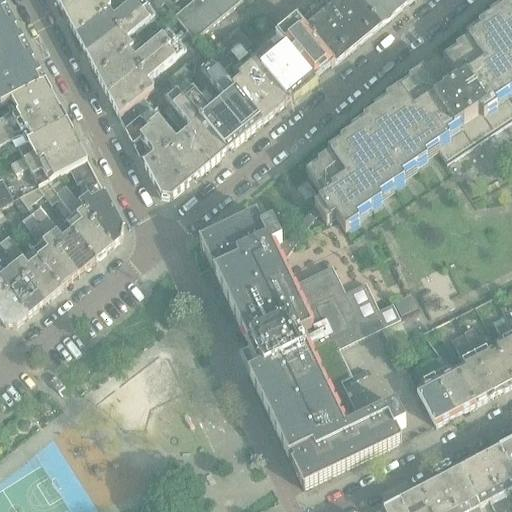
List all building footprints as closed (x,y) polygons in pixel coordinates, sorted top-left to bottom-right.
[(108,0),(54,0),(54,1),(75,41),(95,24),(107,14),(111,12),(104,4),(108,0)] [(127,44),(158,18),(154,14),(164,6),(158,0),(138,0),(113,21),(107,14),(95,24),(75,41),(97,81),(129,55),(133,52),(127,44)] [(219,22),(200,0),(195,0),(173,19),(194,43),(219,22)] [(245,0),(244,0),(200,0),(219,22),(245,0)] [(314,84),(416,0),(328,0),(299,24),(296,21),(276,38),(282,47),(314,84)] [(351,381),(338,353),(400,324),(393,307),(379,314),(372,299),(366,287),(345,297),(333,271),(355,259),(344,237),(360,226),(357,222),(370,214),(383,205),(380,201),(391,193),(392,192),(404,185),(406,184),(403,179),(414,172),(428,163),(426,159),(435,153),(438,158),(445,169),(485,143),(511,124),(511,105),(507,99),(511,95),(511,2),(510,4),(500,10),(503,14),(488,24),(478,31),(480,35),(466,44),(455,51),(458,56),(447,64),(444,59),(443,60),(447,66),(448,68),(431,79),(428,81),(422,73),(408,83),(410,87),(399,94),(385,104),(388,108),(376,115),(362,124),(365,128),(353,136),(340,145),(342,149),(331,156),(317,166),(320,170),(307,178),(318,195),(323,203),(314,209),(290,241),(281,245),(272,226),(262,231),(256,219),(253,220),(254,222),(203,246),(202,244),(199,246),(212,271),(213,270),(215,276),(214,276),(233,316),(248,346),(251,345),(252,348),(240,354),(237,355),(248,378),(303,492),(401,446),(401,445),(395,433),(406,428),(396,408),(372,420),(368,412),(357,417),(341,385),(351,381)] [(1,8),(0,5),(0,24),(10,19),(3,7),(1,8)] [(0,68),(28,53),(20,39),(18,41),(15,34),(17,33),(10,19),(0,24),(0,68)] [(107,101),(177,42),(169,33),(135,62),(129,55),(97,81),(107,101)] [(154,93),(147,86),(186,53),(177,42),(107,101),(125,133),(149,113),(150,112),(142,102),(154,93)] [(292,103),(314,84),(282,47),(274,54),(270,49),(236,77),(241,82),(232,89),(262,127),(285,108),(285,109),(292,103)] [(0,108),(0,109),(45,85),(38,72),(36,73),(32,67),(34,65),(28,53),(0,68),(0,108)] [(228,67),(222,60),(214,66),(220,74),(228,67)] [(262,127),(232,89),(210,63),(199,71),(226,103),(219,109),(245,141),(262,127)] [(245,141),(219,109),(212,101),(204,108),(185,84),(165,100),(192,132),(184,138),(210,171),(245,141)] [(15,127),(55,106),(45,85),(0,109),(6,106),(11,115),(4,120),(0,121),(0,135),(8,131),(6,127),(12,122),(15,127)] [(27,145),(65,125),(55,106),(15,127),(19,134),(11,136),(8,131),(0,135),(0,148),(14,141),(23,138),(27,145)] [(210,171),(184,138),(176,145),(149,113),(125,133),(132,148),(139,142),(149,155),(140,162),(160,201),(171,203),(210,171)] [(27,171),(76,145),(65,125),(27,145),(27,146),(17,151),(22,161),(10,168),(15,178),(27,171)] [(69,175),(87,166),(76,145),(27,171),(38,191),(49,186),(58,181),(69,175)] [(123,234),(104,198),(87,166),(69,175),(76,187),(82,184),(90,199),(80,205),(95,225),(114,250),(121,244),(123,234)] [(114,250),(95,225),(80,205),(79,206),(68,192),(58,181),(49,186),(38,191),(43,198),(51,208),(59,202),(71,216),(76,219),(67,227),(95,265),(114,250)] [(7,193),(2,184),(1,183),(0,183),(0,212),(13,205),(7,193)] [(316,197),(307,184),(297,191),(305,204),(316,197)] [(95,265),(67,227),(66,228),(59,234),(41,210),(35,215),(30,209),(43,198),(38,191),(19,201),(31,218),(78,279),(95,265)] [(78,279),(31,218),(22,225),(40,249),(32,255),(62,293),(78,279)] [(62,293),(32,255),(32,256),(32,257),(26,262),(8,240),(0,246),(0,249),(45,307),(62,293)] [(45,307),(0,249),(0,268),(6,276),(0,281),(0,284),(28,321),(45,307)] [(28,321),(0,284),(0,322),(5,329),(5,330),(16,331),(28,321)] [(511,311),(503,316),(511,333),(511,311)] [(511,333),(503,316),(503,315),(491,322),(500,340),(492,344),(511,381),(511,333)] [(511,390),(511,381),(492,344),(484,349),(479,339),(476,340),(472,332),(463,336),(495,399),(511,390)] [(495,399),(463,336),(450,343),(464,369),(457,373),(475,410),(476,410),(495,399)] [(475,410),(457,373),(449,378),(439,360),(428,366),(454,421),(475,410)] [(454,421),(428,366),(416,372),(426,390),(418,394),(426,410),(434,428),(436,431),(454,421)] [(65,389),(56,379),(49,384),(58,395),(65,389)] [(511,445),(498,452),(511,477),(511,445)] [(511,511),(511,503),(507,495),(511,492),(511,477),(498,452),(479,463),(504,511),(511,511)] [(504,511),(479,463),(459,473),(478,510),(489,504),(492,511),(504,511)] [(474,511),(478,510),(459,473),(439,484),(454,511),(474,511)] [(454,511),(439,484),(420,494),(430,511),(454,511)] [(430,511),(420,494),(400,504),(404,511),(430,511)] [(198,511),(209,511),(203,499),(194,504),(198,511)]
